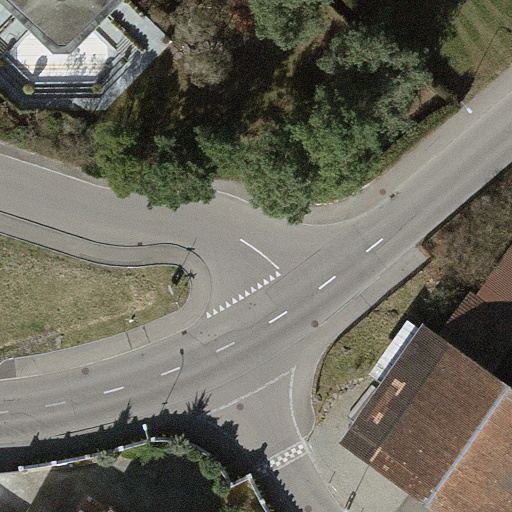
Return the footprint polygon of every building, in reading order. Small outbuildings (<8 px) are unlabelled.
[(0,0),(0,25),(40,64),(63,65),(125,0),(0,0)] [(511,242),(480,282),(511,307),(511,242)] [(511,328),(462,291),(432,330),(484,369),(511,331),(511,328)] [(411,317),(328,433),(439,511),(511,511),(511,389),(484,369),(432,330),(411,317)] [(91,511),(37,511),(29,507),(24,511),(119,511),(100,500),(91,511)]
